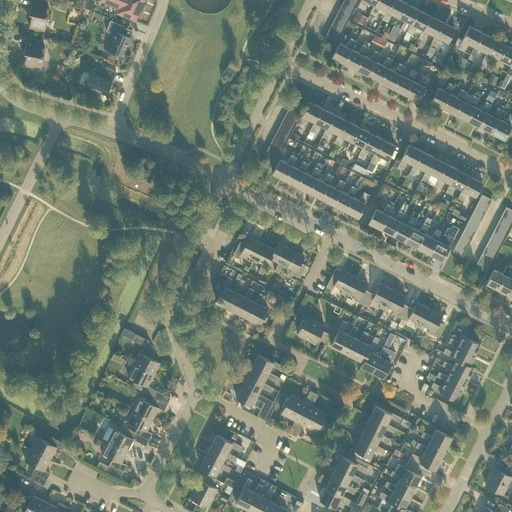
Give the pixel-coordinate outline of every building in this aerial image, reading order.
[(47,2),(36,0),(31,0),(29,13),(32,13),(29,27),(44,30),(49,10),(46,9),(47,2)] [(101,0),(120,7),(118,12),(135,19),(142,0),(101,0)] [(352,8),(354,3),(348,0),(343,0),(342,3),(352,8)] [(374,5),(376,0),(360,0),(358,6),(363,9),(367,1),(374,4),(374,5)] [(391,0),(376,0),(374,5),(374,4),(370,12),(374,15),(376,15),(380,7),(386,11),(391,0)] [(398,17),(406,3),(400,0),(391,0),(386,11),(382,19),(388,22),(392,13),(398,17)] [(349,13),(352,8),(342,3),(339,8),(349,13)] [(418,9),(406,3),(398,17),(394,25),(400,28),(404,20),(410,23),(418,9)] [(346,18),(349,13),(339,8),(337,13),(346,18)] [(419,36),(430,15),(418,9),(410,23),(406,31),(411,34),(412,34),(413,32),(419,36)] [(366,17),(357,12),(353,19),(363,24),(366,17)] [(344,23),(346,18),(337,13),(334,18),(344,23)] [(435,36),(442,21),(430,15),(419,36),(418,38),(424,40),(428,32),(435,36)] [(341,29),(344,23),(334,18),(331,24),(341,29)] [(108,40),(105,47),(122,55),(127,44),(129,45),(132,38),(120,33),(123,26),(110,20),(106,31),(113,34),(110,41),(108,40)] [(442,21),(435,36),(430,44),(436,47),(440,38),(447,42),(454,28),(442,21)] [(339,34),(341,29),(331,24),(329,29),(339,34)] [(394,25),(391,32),(396,35),(400,28),(394,25)] [(453,45),(458,48),(463,51),(468,42),(474,46),(482,32),(469,25),(462,39),(457,37),(453,45)] [(336,39),(339,34),(329,29),(326,34),(336,39)] [(406,31),(403,38),(408,40),(411,34),(406,31)] [(487,52),(494,38),(482,32),(474,46),(470,54),(476,57),(480,49),(486,52),(487,52)] [(326,34),(324,39),(333,44),(336,39),(326,34)] [(387,40),(374,34),(371,41),(383,47),(387,40)] [(43,42),(26,38),(23,52),(26,53),(23,66),(40,70),(45,49),(42,48),(43,42)] [(346,46),(339,43),(332,57),(344,63),(352,49),(356,41),(350,38),(346,46)] [(506,44),(494,38),(487,52),(486,52),(482,60),(480,64),(485,66),(487,63),(488,63),(492,55),(498,58),(499,58),(506,44)] [(344,63),(356,69),(364,55),(368,47),(362,44),(358,52),(352,49),(344,63)] [(511,61),(511,47),(506,44),(499,58),(498,58),(494,66),(499,69),(504,61),(510,64),(511,64),(511,61)] [(431,57),(436,48),(430,45),(425,54),(431,57)] [(380,53),(375,50),(371,59),(364,55),(356,69),(368,75),(376,61),(380,53)] [(368,75),(381,82),(388,67),(388,68),(392,59),(387,57),(383,65),(376,61),(368,75)] [(388,67),(381,82),(393,88),(400,74),(404,66),(399,63),(395,71),(388,68),(388,67)] [(106,94),(115,71),(102,65),(98,75),(90,71),(84,85),(91,88),(90,90),(99,94),(100,92),(106,94)] [(405,94),(412,80),(416,72),(411,69),(407,77),(400,74),(393,88),(405,94)] [(491,74),(488,81),(494,84),(497,77),(491,74)] [(412,80),(405,94),(417,100),(425,86),(429,78),(423,75),(419,83),(412,80)] [(433,81),(429,78),(425,86),(430,88),(433,81)] [(430,101),(443,108),(450,93),(450,94),(455,85),(450,82),(445,91),(438,87),(430,101)] [(461,88),(457,97),(450,94),(450,93),(443,108),(455,114),(462,100),(467,91),(461,88)] [(496,93),(490,90),(486,99),(492,102),(496,93)] [(455,114),(467,120),(474,106),(475,106),(479,97),(478,97),(474,95),(469,103),(462,100),(455,114)] [(314,121),(321,108),(309,101),(297,124),(303,126),(307,117),(314,121)] [(481,109),(475,106),(474,106),(467,120),(479,126),(486,112),(487,112),(491,104),(486,101),(481,109)] [(288,109),(297,114),(299,109),(290,104),(288,109)] [(479,126),(491,132),(499,118),(503,110),(498,107),(493,115),(487,112),(486,112),(479,126)] [(333,114),(321,108),(314,121),(310,130),(315,132),(319,124),(326,127),(333,114)] [(285,115),(294,119),(297,114),(288,109),(285,115)] [(506,122),(499,118),(491,132),(504,139),(511,122),(511,114),(510,113),(506,122)] [(346,120),(333,114),(326,127),(322,136),(327,139),(332,130),(338,134),(339,134),(346,120)] [(282,120),(291,124),(294,119),(285,115),(282,120)] [(280,125),(289,130),(291,124),(282,120),(280,125)] [(358,126),(346,120),(339,134),(338,134),(334,142),(339,145),(344,137),(350,140),(351,140),(358,126)] [(277,130),(286,135),(289,130),(280,125),(277,130)] [(370,132),(358,126),(351,140),(350,140),(346,148),(351,151),(356,143),(362,146),(363,146),(370,132)] [(274,135),(284,140),(286,135),(277,130),(274,135)] [(301,136),(292,131),(290,135),(298,140),(301,136)] [(382,139),(370,132),(363,146),(362,146),(358,155),(364,158),(368,149),(375,152),(382,139)] [(272,140),(281,145),(284,140),(274,135),(272,140)] [(394,145),(382,139),(375,152),(370,161),(376,164),(380,155),(387,159),(394,145)] [(269,145),(278,150),(281,145),(272,140),(269,145)] [(406,161),(413,165),(421,150),(409,144),(399,162),(395,159),(392,166),(396,168),(397,167),(402,169),(406,161)] [(266,151),(276,155),(278,150),(269,145),(266,151)] [(419,168),(425,171),(426,171),(433,157),(421,150),(413,165),(407,177),(411,179),(413,175),(415,176),(419,168)] [(266,151),(264,156),(273,161),(276,155),(266,151)] [(279,159),(272,173),(285,179),(292,165),(296,157),(291,154),(287,163),(279,159)] [(345,166),(348,160),(342,157),(340,163),(345,166)] [(445,163),(433,157),(426,171),(425,171),(421,179),(426,182),(431,174),(438,177),(445,163)] [(285,179),(297,186),(304,172),(309,163),(303,160),(298,169),(292,165),(285,179)] [(370,161),(366,169),(372,172),(376,164),(370,161)] [(352,167),(364,174),(366,169),(355,163),(355,164),(354,163),(352,167)] [(457,169),(445,163),(438,177),(437,177),(433,185),(439,188),(443,180),(449,183),(450,183),(457,169)] [(343,173),(345,167),(340,164),(337,170),(343,173)] [(297,186),(309,192),(316,178),(317,178),(321,169),(315,167),(311,175),(304,172),(297,186)] [(309,192),(321,198),(328,184),(333,176),(335,170),(330,168),(328,173),(323,181),(317,178),(316,178),(309,192)] [(470,175),(457,169),(450,183),(449,183),(445,191),(451,194),(455,186),(462,189),(470,175)] [(482,181),(470,175),(462,189),(458,198),(463,200),(467,192),(475,196),(482,181)] [(321,198),(333,204),(340,190),(341,190),(345,182),(340,179),(335,187),(328,184),(321,198)] [(333,204),(345,210),(352,197),(353,197),(357,188),(353,186),(352,185),(347,194),(341,190),(340,190),(333,204)] [(352,197),(345,210),(358,217),(369,194),(364,191),(359,200),(353,197),(352,197)] [(479,199),(489,204),(491,199),(482,194),(479,199)] [(476,205),(486,209),(489,204),(479,199),(476,205)] [(372,203),(369,210),(374,212),(368,222),(381,229),(388,215),(392,206),(394,203),(390,201),(388,204),(387,204),(382,212),(376,209),(378,205),(372,203)] [(447,205),(440,201),(438,207),(444,210),(447,205)] [(403,202),(399,210),(405,213),(409,205),(403,202)] [(474,210),(483,215),(486,209),(476,205),(474,210)] [(511,216),(511,209),(506,206),(503,212),(511,216)] [(451,213),(458,217),(461,212),(454,209),(451,213)] [(381,229),(393,235),(400,221),(405,213),(399,210),(394,218),(388,215),(381,229)] [(471,215),(481,220),(483,215),(474,210),(471,215)] [(400,221),(393,235),(405,241),(412,227),(417,219),(419,213),(414,211),(411,216),(407,224),(400,221)] [(461,212),(458,217),(464,220),(467,214),(462,211),(461,212)] [(500,217),(510,222),(511,217),(511,216),(503,212),(500,217)] [(468,220),(478,225),(481,220),(471,215),(468,220)] [(426,217),(423,222),(425,223),(429,225),(432,219),(426,217)] [(498,222),(507,227),(510,222),(500,217),(498,222)] [(466,225),(475,230),(478,225),(468,220),(466,225)] [(405,241),(417,247),(424,233),(429,225),(425,223),(423,222),(419,231),(412,227),(405,241)] [(495,227),(505,232),(507,227),(498,222),(495,227)] [(463,230),(473,235),(475,230),(466,225),(463,230)] [(505,232),(495,227),(492,232),(502,237),(505,232)] [(417,247),(429,253),(436,239),(441,231),(436,228),(431,237),(424,233),(417,247)] [(460,235),(470,240),(473,235),(463,230),(460,235)] [(492,232),(490,237),(499,242),(502,237),(492,232)] [(436,239),(429,253),(442,260),(453,237),(447,234),(443,243),(436,239)] [(470,240),(460,235),(458,240),(468,245),(470,240)] [(245,243),(240,241),(233,253),(239,256),(241,252),(249,257),(248,260),(252,262),(254,259),(261,243),(249,237),(245,243)] [(499,242),(490,237),(487,242),(497,247),(499,242)] [(468,245),(458,240),(455,246),(465,250),(468,245)] [(270,258),(278,261),(274,270),(278,272),(282,264),(283,264),(291,249),(278,242),(274,250),(270,258)] [(487,242),(485,247),(494,252),(497,247),(487,242)] [(270,258),(274,250),(261,243),(254,259),(262,263),(258,271),(263,273),(270,258)] [(465,250),(455,246),(452,251),(462,256),(465,250)] [(494,252),(485,247),(482,253),(492,258),(494,252)] [(289,272),(299,277),(305,264),(300,262),(303,255),(291,249),(283,264),(291,268),(289,272)] [(482,253),(479,258),(489,263),(492,258),(482,253)] [(489,263),(479,258),(477,263),(486,268),(489,263)] [(506,275),(510,267),(506,265),(502,273),(493,269),(486,283),(498,288),(505,275),(506,275)] [(342,271),(335,267),(326,285),(332,288),(334,285),(341,289),(340,292),(344,295),(346,291),(347,292),(355,276),(342,270),(342,271)] [(237,273),(233,281),(237,283),(241,275),(237,273)] [(505,275),(498,288),(509,294),(511,288),(511,278),(506,275),(505,275)] [(364,289),(368,283),(355,276),(347,292),(354,296),(353,299),(363,304),(369,291),(364,289)] [(223,287),(216,301),(227,307),(234,292),(234,291),(227,288),(231,279),(227,277),(222,286),(223,287)] [(234,292),(227,307),(237,313),(245,297),(244,297),(238,293),(243,284),(238,282),(234,291),(234,292)] [(375,294),(369,291),(363,304),(368,307),(372,299),(381,303),(379,307),(383,309),(385,306),(385,305),(393,290),(380,283),(375,294)] [(245,297),(237,313),(248,318),(256,303),(255,302),(249,299),(253,290),(249,287),(244,297),(245,297)] [(406,297),(393,290),(385,305),(385,306),(394,310),(392,314),(401,319),(408,306),(402,303),(406,297)] [(256,303),(248,318),(259,324),(267,308),(259,304),(264,295),(260,293),(255,302),(256,303)] [(421,324),(429,309),(416,302),(413,308),(408,306),(401,319),(407,321),(408,318),(417,322),(415,326),(419,328),(421,324)] [(421,324),(430,329),(428,333),(438,338),(444,325),(438,322),(442,315),(429,309),(421,324)] [(321,330),(324,325),(306,316),(302,325),(326,337),(328,333),(321,330)] [(347,322),(342,320),(338,329),(330,345),(341,351),(349,334),(348,334),(342,331),(347,322)] [(302,325),(297,334),(314,343),(317,338),(324,342),(326,337),(302,325)] [(341,351),(351,356),(360,340),(359,339),(353,336),(357,327),(353,325),(348,334),(349,334),(341,351)] [(454,338),(451,336),(451,337),(449,341),(458,345),(457,346),(474,354),(480,343),(472,339),(475,333),(469,329),(466,336),(463,334),(460,341),(454,338)] [(368,332),(364,330),(359,339),(360,340),(351,356),(362,361),(370,345),(363,341),(368,332)] [(135,333),(132,339),(145,347),(149,340),(135,333)] [(360,365),(371,371),(379,355),(378,355),(372,351),(379,338),(374,336),(370,345),(362,361),(360,365)] [(387,347),(383,345),(378,355),(379,355),(371,371),(382,377),(391,361),(383,356),(387,347)] [(469,365),(474,354),(457,346),(454,352),(445,347),(443,351),(452,356),(456,358),(469,365)] [(139,352),(133,364),(153,374),(160,363),(139,352)] [(258,354),(252,365),(268,373),(269,372),(272,365),(281,370),(283,366),(269,358),(269,359),(258,354)] [(452,365),(444,361),(442,365),(450,369),(468,378),(474,368),(469,365),(456,358),(452,365)] [(148,386),(153,374),(133,364),(127,375),(148,386)] [(252,365),(247,375),(263,383),(263,382),(266,376),(275,381),(278,377),(269,372),(268,373),(252,365)] [(463,389),(468,378),(450,369),(447,375),(439,371),(437,376),(445,380),(463,389)] [(247,375),(241,386),(257,394),(257,393),(261,387),(270,391),(272,387),(263,382),(263,383),(247,375)] [(275,381),(275,383),(281,386),(285,380),(284,380),(279,377),(278,377),(275,381)] [(441,386),(433,382),(431,386),(439,390),(439,391),(457,400),(463,389),(445,380),(441,386)] [(241,386),(235,397),(251,405),(255,397),(264,402),(267,398),(257,393),(257,394),(241,386)] [(153,397),(167,404),(170,397),(156,390),(153,397)] [(290,394),(285,404),(303,413),(314,392),(310,390),(304,402),(290,394)] [(303,413),(321,422),(325,413),(312,406),(318,394),(314,392),(303,413)] [(150,402),(138,396),(132,408),(153,419),(159,407),(164,410),(167,404),(153,397),(150,402)] [(263,403),(261,408),(268,412),(273,401),(267,398),(264,402),(263,403)] [(289,431),(293,433),(303,413),(285,404),(281,413),(295,420),(289,431)] [(391,413),(376,405),(370,416),(387,425),(387,424),(390,417),(399,422),(401,417),(391,413)] [(132,408),(126,420),(138,426),(135,431),(149,439),(152,433),(147,430),(153,419),(132,408)] [(321,422),(303,413),(293,433),(297,435),(302,424),(316,431),(321,422)] [(370,416),(365,427),(381,435),(385,428),(393,432),(395,428),(387,424),(387,425),(370,416)] [(127,428),(124,434),(113,428),(108,425),(102,437),(107,439),(107,440),(127,450),(133,439),(145,445),(149,439),(135,431),(127,428)] [(381,435),(365,427),(359,438),(376,446),(376,445),(379,439),(388,443),(390,439),(381,435)] [(423,431),(421,436),(430,441),(430,439),(446,447),(452,437),(436,429),(432,436),(423,431)] [(233,441),(232,442),(216,434),(211,445),(227,453),(227,452),(231,446),(239,451),(242,446),(233,441)] [(47,442),(36,436),(30,448),(50,459),(56,447),(61,450),(65,443),(51,436),(47,442)] [(81,443),(73,438),(71,442),(70,444),(78,448),(79,446),(81,443)] [(359,438),(354,449),(370,457),(374,450),(382,454),(385,450),(376,445),(376,446),(359,438)] [(441,458),(446,447),(430,439),(430,441),(427,447),(417,442),(415,447),(424,451),(425,450),(441,458)] [(109,464),(123,471),(126,464),(121,462),(127,450),(107,440),(101,451),(112,457),(109,464)] [(221,464),(222,463),(225,457),(234,461),(236,457),(227,452),(227,453),(211,445),(205,455),(221,464)] [(30,448),(24,459),(35,465),(29,477),(43,485),(49,472),(45,470),(50,459),(30,448)] [(418,467),(421,462),(435,469),(441,458),(425,450),(424,451),(421,457),(412,453),(408,462),(418,467)] [(216,475),(219,468),(228,472),(231,468),(222,463),(221,464),(205,455),(199,466),(209,471),(207,474),(212,476),(214,477),(216,475)] [(341,455),(336,466),(352,475),(352,473),(356,467),(365,471),(366,469),(367,467),(349,458),(349,459),(341,455)] [(105,471),(108,466),(99,462),(97,466),(105,471)] [(399,478),(415,486),(420,475),(416,473),(418,467),(408,462),(405,466),(398,462),(393,471),(392,470),(390,474),(398,479),(399,478)] [(504,472),(494,467),(485,484),(504,494),(511,478),(511,465),(508,464),(504,472)] [(352,475),(336,466),(330,477),(346,485),(347,484),(350,477),(359,482),(362,478),(352,473),(352,475)] [(206,477),(201,474),(199,479),(189,496),(198,501),(212,476),(207,474),(206,477)] [(212,485),(216,478),(214,477),(212,476),(198,501),(207,506),(217,488),(212,485)] [(330,477),(325,488),(341,496),(341,495),(345,488),(354,493),(356,489),(347,484),(346,485),(330,477)] [(235,503),(246,509),(254,493),(253,492),(247,489),(251,480),(247,478),(242,488),(243,489),(235,503)] [(399,478),(398,479),(395,485),(386,481),(384,485),(393,489),(394,488),(410,497),(415,486),(399,478)] [(236,482),(231,479),(228,485),(233,487),(236,482)] [(246,509),(252,511),(258,511),(265,498),(264,498),(257,494),(262,485),(258,483),(253,492),(254,493),(246,509)] [(258,511),(271,511),(275,504),(275,503),(268,500),(273,490),(268,488),(264,498),(265,498),(258,511)] [(341,496),(325,488),(319,499),(335,507),(339,499),(348,504),(350,500),(351,500),(341,495),(341,496)] [(404,507),(410,497),(394,488),(393,489),(390,496),(381,491),(379,495),(388,500),(389,499),(391,501),(404,507)] [(364,500),(367,495),(360,491),(357,497),(364,500)] [(38,511),(45,500),(33,494),(29,492),(27,497),(26,496),(24,502),(28,504),(23,511),(38,511)] [(285,511),(286,509),(279,505),(283,496),(279,494),(275,503),(275,504),(271,511),(285,511)] [(56,506),(45,500),(38,511),(59,511),(64,504),(58,501),(56,506)] [(348,504),(348,505),(352,507),(359,510),(361,506),(350,500),(348,504)] [(379,503),(378,505),(375,503),(374,505),(377,507),(385,511),(386,511),(407,511),(409,510),(404,507),(391,501),(388,507),(379,503)] [(494,511),(484,506),(480,511),(507,511),(509,508),(498,503),(494,511)]
